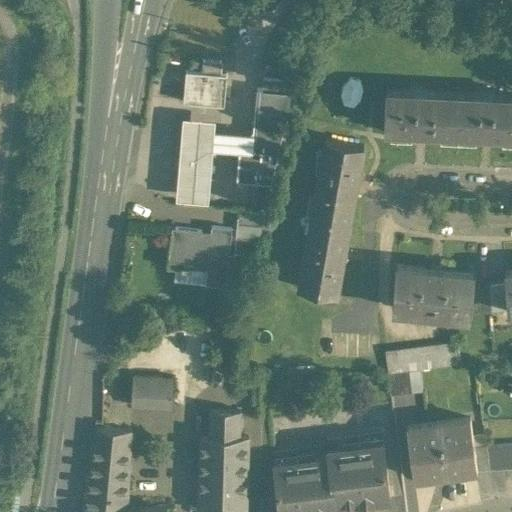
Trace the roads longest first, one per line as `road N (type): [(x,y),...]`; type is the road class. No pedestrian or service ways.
road 1 (primary): [(55,511),(127,0)]
road 2 (residential): [(511,228),(389,219),(399,178),(511,181)]
